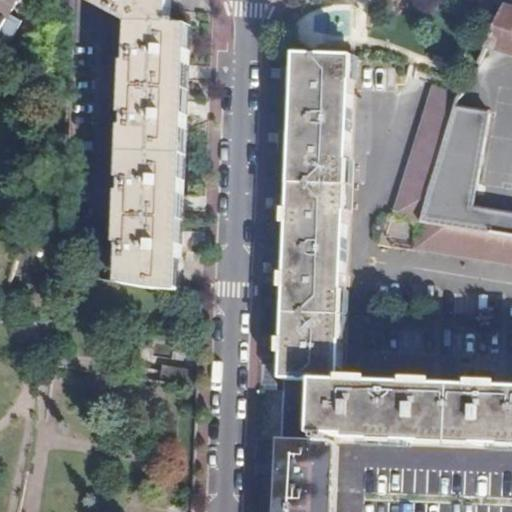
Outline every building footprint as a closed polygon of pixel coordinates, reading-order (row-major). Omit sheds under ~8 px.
[(0,0),(0,40),(11,46),(25,19),(14,14),(20,0),(0,0)] [(183,293),(190,191),(195,100),(200,29),(175,27),(176,0),(85,0),(134,25),(117,284),(183,293)] [(511,65),(511,21),(498,18),(478,55),(511,65)] [(325,381),(341,381),(352,61),(352,55),(300,54),(300,66),(299,88),(298,132),(297,154),(295,197),(294,220),(293,259),(292,282),(289,380),(325,381)] [(300,66),(290,65),(289,88),(299,88),(300,66)] [(455,99),(427,92),(389,229),(417,237),(413,260),(511,275),(511,222),(470,216),(489,120),(451,114),(455,99)] [(298,132),(288,131),(288,154),(297,154),(298,132)] [(294,220),(295,197),(285,197),(285,219),(294,220)] [(17,261),(72,275),(75,248),(55,243),(31,238),(23,236),(17,261)] [(292,282),(293,259),(284,259),(283,281),(292,282)] [(289,380),(287,440),(327,441),(327,434),(323,434),(325,381),(289,380)] [(325,381),(323,434),(327,434),(352,435),(511,440),(511,387),(341,381),(325,381)] [(327,434),(327,441),(336,442),(351,442),(352,435),(327,434)] [(327,441),(287,440),(284,511),(334,511),(336,442),(327,441)]
